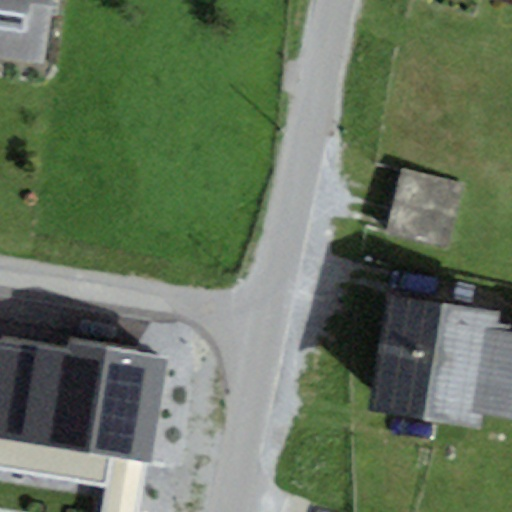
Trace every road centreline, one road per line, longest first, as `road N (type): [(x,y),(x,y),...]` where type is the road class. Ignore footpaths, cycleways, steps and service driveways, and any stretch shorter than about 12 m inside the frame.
road 1 (unclassified): [(267,327),(342,0)]
road 2 (residential): [(0,281),(267,327)]
road 3 (unclassified): [(235,511),(267,327)]
